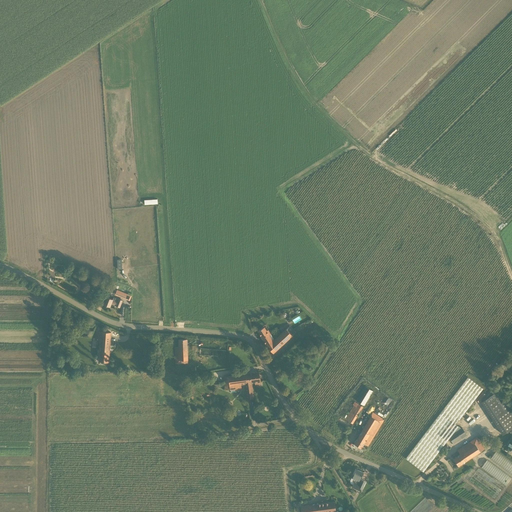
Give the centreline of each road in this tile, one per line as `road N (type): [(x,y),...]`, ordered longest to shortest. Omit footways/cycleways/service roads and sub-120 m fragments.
road 1 (unclassified): [(476,511),(324,441),(280,395),(254,343),(115,323),(0,267)]
road 2 (track): [(262,0),(298,78),(333,125),(364,153),(482,224),(511,275)]
